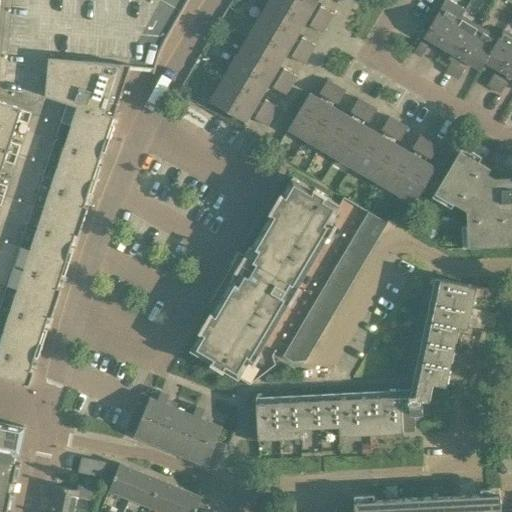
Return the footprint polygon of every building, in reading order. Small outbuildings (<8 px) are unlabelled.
[(158,58),(160,54),(162,47),(165,42),(167,37),(188,0),(0,0),(0,375),(29,385),(34,370),(30,369),(34,357),(38,358),(47,329),(44,328),(48,316),(51,317),(61,288),(57,287),(61,275),(65,276),(74,247),(71,246),(74,234),(78,235),(88,206),(84,204),(88,193),(91,194),(101,165),(97,163),(101,152),(105,153),(114,124),(118,125),(118,100),(129,67),(153,69),(152,72),(154,73),(155,69),(156,63),(157,61),(158,58)] [(267,0),(265,5),(264,6),(301,28),(301,27),(310,12),(290,0),(267,0)] [(290,0),(310,12),(317,0),(290,0)] [(443,47),(461,16),(442,5),(424,36),(443,47)] [(256,20),(255,22),(292,43),(292,42),(301,28),(264,6),(256,20)] [(320,6),(316,13),(322,17),(326,9),(320,6)] [(326,9),(322,17),(329,20),(333,13),(326,9)] [(314,16),(309,24),(316,28),(320,20),(314,16)] [(451,59),(458,63),(461,58),(480,27),(461,16),(443,47),(452,52),(450,55),(451,59)] [(320,20),(316,28),(322,32),(327,24),(320,20)] [(248,34),(246,37),(282,59),(284,56),(292,43),(255,22),(248,34)] [(480,27),(461,58),(480,69),(485,61),(498,38),(497,38),(480,27)] [(498,38),(485,61),(503,72),(511,56),(511,34),(502,29),(497,38),(498,38)] [(238,50),(237,52),(273,74),(275,72),(282,59),(246,37),(238,50)] [(302,37),(297,44),(304,48),(308,41),(302,37)] [(308,41),(304,48),(310,52),(314,44),(308,41)] [(427,45),(420,41),(414,52),(421,56),(427,45)] [(295,48),(291,55),(297,59),(302,51),(295,48)] [(303,63),(308,55),(302,51),(297,59),(303,63)] [(229,66),(228,68),(264,90),(265,88),(273,74),(237,52),(229,66)] [(511,56),(503,72),(511,77),(511,56)] [(452,75),(458,63),(451,59),(445,70),(452,75)] [(452,75),(458,78),(465,67),(458,63),(452,75)] [(219,82),(218,84),(255,105),(264,90),(228,68),(219,82)] [(279,75),(286,79),(290,71),(283,68),(279,75)] [(290,71),(286,79),(292,83),(296,75),(290,71)] [(493,88),(500,77),(493,73),(486,84),(493,88)] [(500,77),(493,88),(499,92),(506,81),(500,77)] [(277,78),(273,86),(279,90),(284,82),(277,78)] [(326,79),(322,85),(330,90),(334,83),(332,83),(326,79)] [(284,82),(279,90),(286,93),(290,86),(284,82)] [(218,84),(208,100),(245,122),(255,105),(218,84)] [(182,85),(178,93),(185,97),(190,90),(182,85)] [(322,85),(319,92),(325,96),(326,97),(330,90),(322,85)] [(337,86),(334,92),(341,97),(345,90),(337,86)] [(295,117),(288,129),(301,136),(304,138),(326,102),(322,100),(309,92),(308,94),(295,117)] [(334,92),(330,99),(338,103),(341,97),(334,92)] [(354,104),(362,109),(365,102),(358,98),(354,104)] [(265,99),(260,106),(267,110),(271,102),(265,99)] [(271,102),(267,110),(273,114),(278,106),(271,102)] [(326,102),(304,138),(317,146),(320,148),(341,111),(339,110),(326,102)] [(354,104),(350,110),(358,115),(362,109),(354,104)] [(376,109),(369,104),(365,111),(372,115),(376,109)] [(258,110),(254,117),(260,121),(265,114),(258,110)] [(341,111),(320,148),(334,156),(335,157),(357,120),(356,120),(341,111)] [(365,111),(361,117),(368,121),(372,115),(365,111)] [(265,114),(260,121),(267,125),(271,117),(265,114)] [(385,122),(392,127),(396,120),(388,116),(385,122)] [(357,120),(335,157),(351,166),(373,130),(372,130),(357,120)] [(385,122),(381,129),(388,133),(392,127),(385,122)] [(400,123),(399,122),(396,129),(403,133),(407,127),(400,123)] [(411,149),(419,133),(409,127),(400,143),(411,149)] [(396,129),(392,135),(393,136),(399,140),(403,133),(396,129)] [(373,130),(351,166),(366,175),(388,139),(373,130)] [(420,134),(416,140),(424,145),(427,139),(420,134)] [(388,139),(366,175),(369,176),(382,184),(403,148),(390,140),(388,139)] [(416,140),(412,147),(420,151),(424,145),(416,140)] [(431,141),(427,147),(434,151),(438,145),(433,142),(431,141)] [(427,147),(423,153),(426,155),(431,158),(434,151),(427,147)] [(403,148),(382,184),(385,186),(397,193),(419,157),(407,150),(403,148)] [(490,168),(460,150),(434,191),(466,211),(468,247),(511,244),(511,176),(493,178),(486,173),(490,168)] [(419,157),(397,193),(401,196),(413,203),(435,167),(423,159),(419,157)] [(340,205),(326,196),(327,195),(315,188),(314,189),(293,177),(283,194),(281,193),(270,212),(271,213),(252,246),(251,245),(230,279),(231,280),(212,313),(211,312),(199,331),(201,332),(191,349),(212,361),(211,363),(223,370),(224,368),(238,377),(340,205)] [(363,220),(382,231),(388,222),(369,211),(363,220)] [(382,231),(363,220),(358,229),(377,240),(382,231)] [(377,240),(358,229),(352,238),(371,250),(377,240)] [(371,250),(352,238),(347,248),(366,259),(371,250)] [(366,259),(347,248),(341,257),(360,268),(366,259)] [(360,268),(341,257),(336,266),(355,277),(360,268)] [(355,277),(336,266),(331,275),(350,286),(355,277)] [(350,286),(331,275),(325,284),(344,295),(350,286)] [(416,394),(247,402),(249,439),(301,437),(301,428),(339,426),(339,435),(414,431),(414,413),(422,413),(422,401),(429,400),(433,383),(446,386),(459,326),(468,328),(476,286),(441,278),(416,394)] [(344,295),(325,284),(320,293),(339,305),(344,295)] [(339,305),(320,293),(314,303),(333,314),(339,305)] [(333,314),(314,303),(309,312),(328,323),(333,314)] [(328,323),(309,312),(303,321),(322,332),(328,323)] [(298,330),(317,341),(322,332),(303,321),(298,330)] [(317,341),(298,330),(293,339),(312,350),(317,341)] [(312,350),(293,339),(283,355),(293,361),(306,360),(312,350)] [(153,441),(168,404),(149,397),(134,434),(153,441)] [(168,404),(153,441),(170,448),(185,411),(168,404)] [(185,411),(170,448),(188,456),(203,419),(185,411)] [(0,511),(9,511),(19,463),(14,462),(15,457),(18,457),(24,427),(0,418),(0,511)] [(224,443),(216,439),(222,426),(203,419),(188,456),(215,466),(224,443)] [(306,443),(319,443),(319,428),(306,428),(306,443)] [(102,477),(105,463),(81,457),(78,472),(102,477)] [(129,497),(139,472),(119,463),(108,489),(129,497)] [(139,472),(129,497),(149,506),(160,480),(139,472)] [(160,480),(149,506),(164,511),(170,511),(180,488),(160,480)] [(49,511),(73,511),(76,497),(91,500),(94,488),(78,484),(77,490),(55,486),(49,511)] [(180,488),(170,511),(195,511),(201,497),(180,488)] [(500,511),(500,510),(500,494),(482,495),(482,511),(500,511)] [(482,511),(482,495),(405,499),(405,511),(482,511)] [(405,511),(405,499),(354,501),(354,510),(351,511),(350,511),(405,511)]
